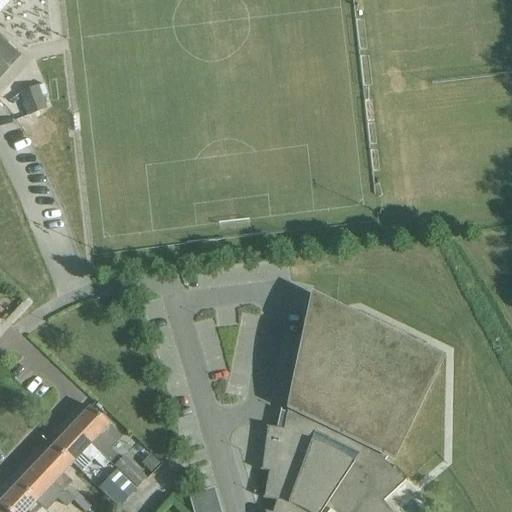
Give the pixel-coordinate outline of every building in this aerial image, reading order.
[(0,76),(18,56),(0,39),(0,76)] [(37,86),(20,92),(29,115),(45,109),(37,86)] [(381,511),(377,507),(406,480),(393,467),(391,469),(383,461),(393,449),(396,451),(436,368),(416,358),(424,344),(359,312),(353,328),(332,318),(293,399),(289,397),(282,430),(266,427),(260,471),(267,472),(263,499),(275,501),(271,511),(265,511),(264,511),(381,511)] [(119,437),(108,426),(108,425),(89,407),(70,427),(98,453),(106,461),(108,462),(113,456),(107,449),(119,437)] [(98,453),(70,427),(52,446),(71,464),(80,472),(92,459),(98,453)] [(52,446),(34,465),(71,500),(84,511),(89,506),(68,486),(71,482),(62,474),(71,464),(52,446)] [(106,461),(98,453),(92,459),(100,468),(106,461)] [(144,478),(121,456),(112,466),(135,488),(144,478)] [(148,457),(139,466),(149,475),(158,466),(148,457)] [(34,465),(15,485),(44,511),(56,498),(65,507),(71,500),(34,465)] [(96,488),(116,507),(134,489),(113,470),(96,488)] [(45,511),(44,511),(15,485),(0,500),(0,507),(5,511),(26,511),(27,510),(29,511),(45,511)] [(189,494),(193,511),(218,511),(212,487),(195,492),(189,494)]
